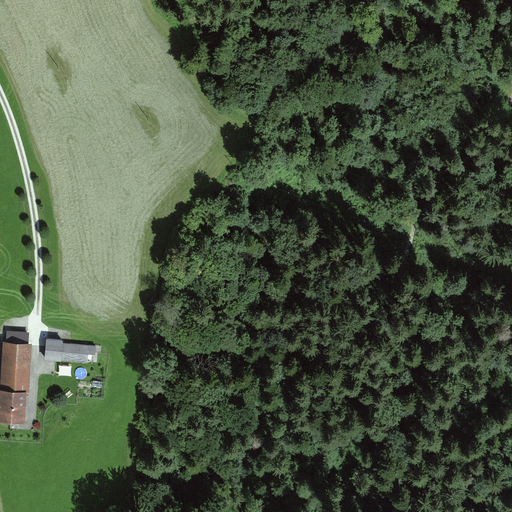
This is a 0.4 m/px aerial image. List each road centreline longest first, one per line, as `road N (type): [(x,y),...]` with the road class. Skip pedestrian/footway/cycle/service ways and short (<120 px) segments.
road 1 (track): [(511,100),(493,125),(468,135),(419,206),(356,429),(367,511)]
road 2 (track): [(14,426),(34,419),(39,261),(24,153),(0,88)]
